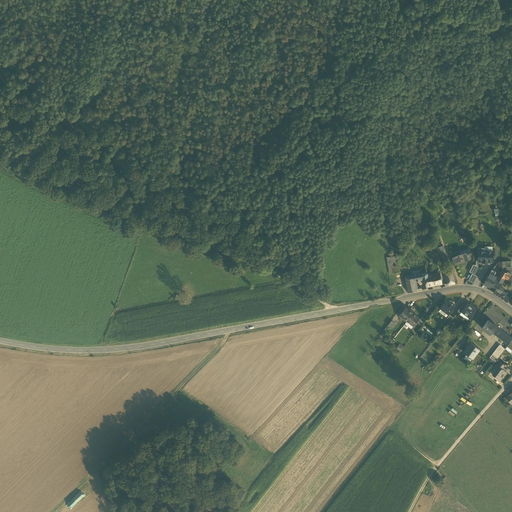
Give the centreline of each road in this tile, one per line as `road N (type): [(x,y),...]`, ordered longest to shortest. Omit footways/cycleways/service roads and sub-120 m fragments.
road 1 (secondary): [(511,312),(488,294),(460,288),(138,348),(80,352),(0,341)]
road 2 (track): [(333,311),(206,229),(172,216),(96,210),(0,164)]
road 3 (track): [(233,329),(96,469)]
road 4 (track): [(323,511),(431,375)]
road 5 (residential): [(511,379),(430,474)]
